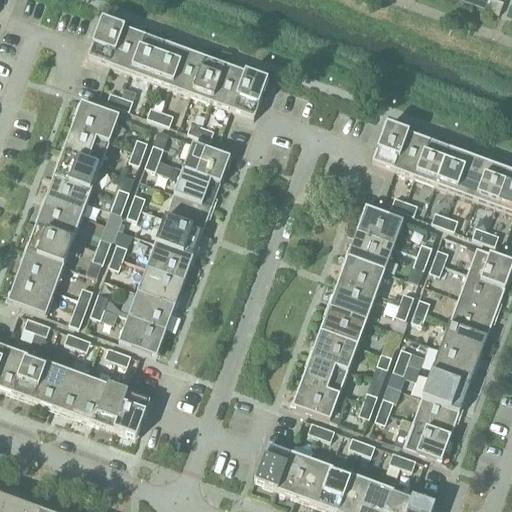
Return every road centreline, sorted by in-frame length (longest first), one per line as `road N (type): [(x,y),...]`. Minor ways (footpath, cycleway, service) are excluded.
road 1 (residential): [(178,504),(317,130)]
road 2 (residential): [(178,504),(0,439)]
